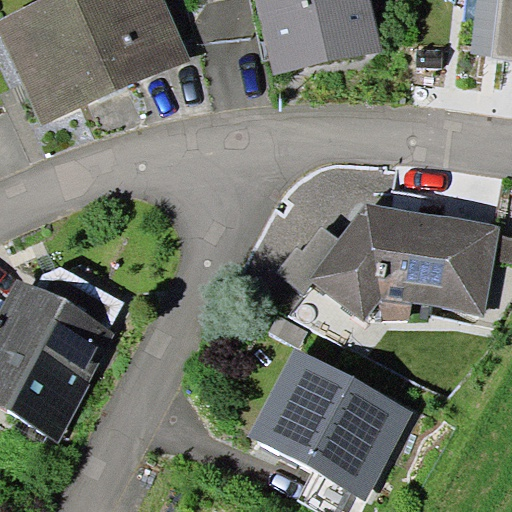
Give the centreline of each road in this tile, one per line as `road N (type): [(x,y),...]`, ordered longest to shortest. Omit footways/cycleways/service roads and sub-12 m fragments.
road 1 (residential): [(92,511),(229,237),(250,149)]
road 2 (residential): [(511,153),(250,149)]
road 3 (residential): [(250,149),(79,182),(0,215)]
